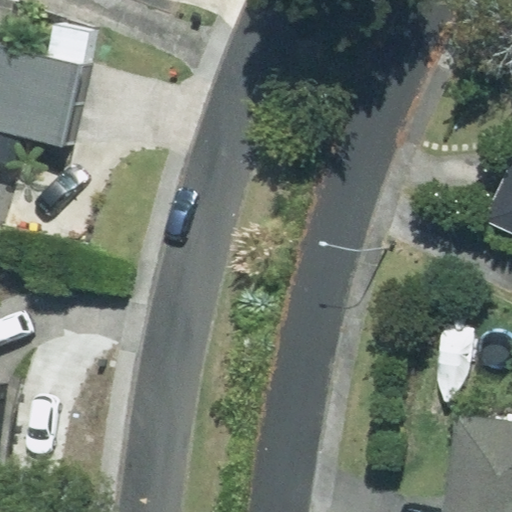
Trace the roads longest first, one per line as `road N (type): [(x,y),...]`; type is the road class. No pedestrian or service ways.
road 1 (residential): [(450,0),(354,186),(313,355),(288,511)]
road 2 (residential): [(142,511),(192,246),(249,50),(277,0)]
